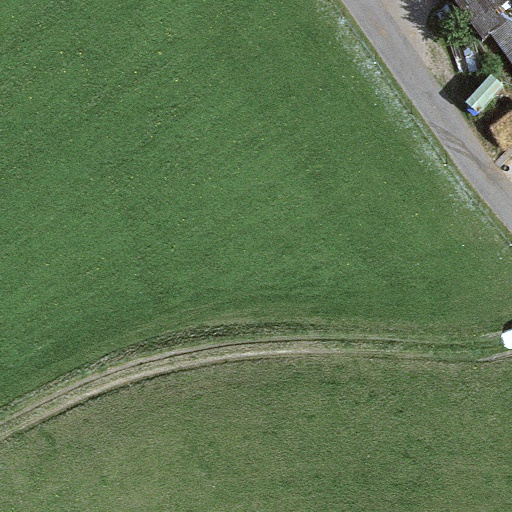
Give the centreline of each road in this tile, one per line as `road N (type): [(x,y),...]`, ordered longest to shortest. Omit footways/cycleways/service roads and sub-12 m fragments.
road 1 (track): [(511,351),(201,358),(130,376),(0,431)]
road 2 (unclassified): [(511,211),(359,0)]
